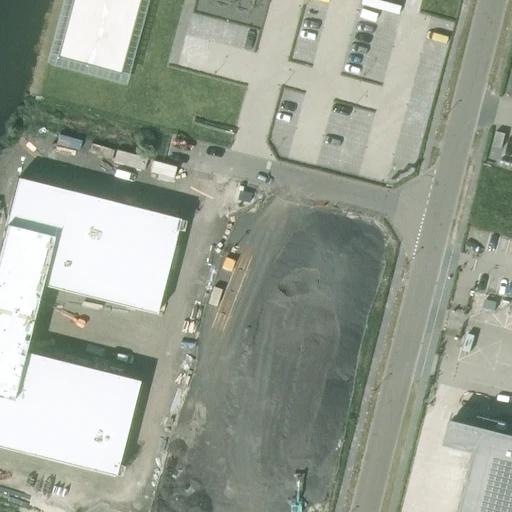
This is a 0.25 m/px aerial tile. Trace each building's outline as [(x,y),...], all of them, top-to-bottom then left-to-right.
[(71,0),(56,58),(119,75),(139,0),(71,0)] [(505,134),(496,132),(492,146),(501,149),(505,134)] [(24,176),(0,265),(0,449),(114,479),(141,378),(29,350),(46,284),(159,313),(185,217),(24,176)] [(252,194),(240,191),(238,200),(249,203),(252,194)] [(496,303),(484,300),(482,308),(494,311),(496,303)] [(164,384),(137,484),(247,511),(255,511),(282,414),(164,384)] [(511,511),(511,436),(451,421),(444,445),(476,453),(460,511),(511,511)]
